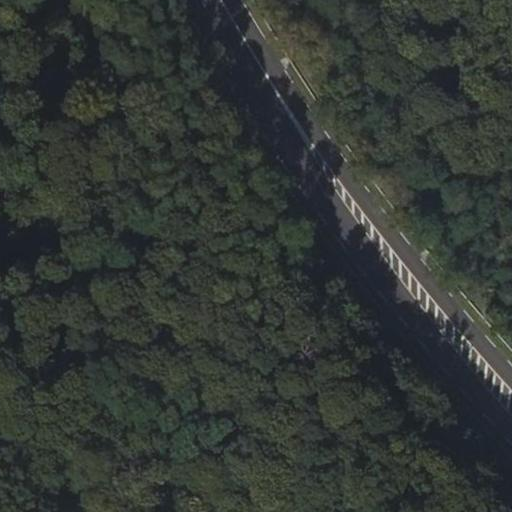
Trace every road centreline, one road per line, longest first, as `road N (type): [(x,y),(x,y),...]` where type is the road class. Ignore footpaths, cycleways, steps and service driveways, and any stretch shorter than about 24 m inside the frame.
road 1 (track): [(74,0),(148,116),(116,483),(106,511)]
road 2 (primary): [(216,0),(273,93),(511,407)]
